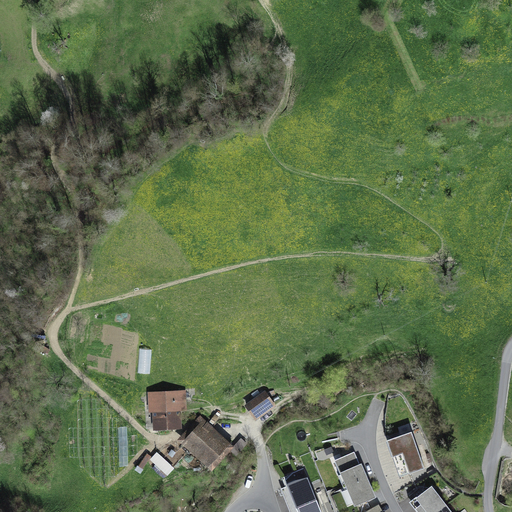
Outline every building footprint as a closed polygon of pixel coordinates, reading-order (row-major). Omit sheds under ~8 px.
[(187,412),(185,391),(145,394),(147,415),(153,414),(154,431),(179,429),(178,412),(187,412)] [(245,406),(255,423),(273,411),(262,395),(245,406)] [(208,469),(229,444),(203,422),(181,447),(208,469)] [(426,474),(411,432),(384,441),(400,484),(426,474)] [(168,474),(175,466),(158,450),(151,458),(168,474)] [(355,502),(373,495),(354,450),(336,458),(355,502)] [(298,511),(321,511),(307,474),(287,482),(298,511)] [(436,511),(446,505),(432,486),(411,501),(418,511),(436,511)]
